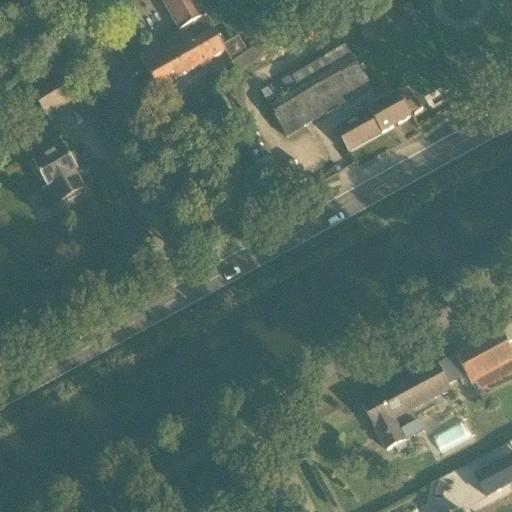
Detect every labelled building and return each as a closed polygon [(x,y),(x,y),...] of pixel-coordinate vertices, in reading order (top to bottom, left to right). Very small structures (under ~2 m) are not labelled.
[(158,91),(226,53),(196,0),(160,0),(180,36),(140,58),(158,91)] [(247,51),(230,61),(237,73),(287,45),(279,31),(247,51)] [(114,86),(101,64),(77,57),(72,60),(93,98),(114,86)] [(370,89),(352,58),(268,108),(287,141),(309,128),(308,126),(370,89)] [(67,71),(63,74),(57,65),(39,76),(44,85),(32,92),(47,117),(80,97),(67,71)] [(286,92),(296,87),(289,75),(279,81),(286,92)] [(379,108),(336,132),(348,153),(411,119),(398,96),(378,105),(379,108)] [(47,189),(51,187),(60,204),(66,201),(68,204),(80,197),(79,193),(85,190),(75,173),(78,171),(60,140),(31,157),(36,165),(34,166),(47,189)] [(454,355),(464,372),(471,386),(511,363),(511,352),(500,330),(454,355)] [(407,449),(404,443),(405,443),(404,443),(424,433),(418,422),(399,432),(392,418),(450,388),(437,365),(361,406),(375,430),(387,452),(395,448),(398,454),(407,449)] [(511,465),(508,458),(473,476),(485,499),(511,484),(511,465)]
